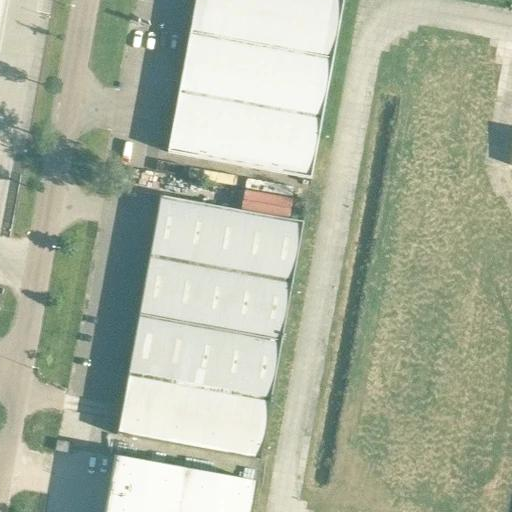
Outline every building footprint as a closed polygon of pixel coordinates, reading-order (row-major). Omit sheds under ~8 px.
[(195,0),(189,34),(333,60),(343,0),(195,0)] [(311,179),(333,60),(189,34),(167,153),(311,179)] [(159,197),(138,316),(281,342),(303,223),(159,197)] [(281,342),(138,316),(116,435),(259,461),(281,342)] [(55,451),(57,451),(71,454),(73,444),(59,442),(57,441),(56,444),(55,451)] [(250,511),(256,483),(115,457),(113,457),(113,458),(115,458),(105,511),(250,511)]
